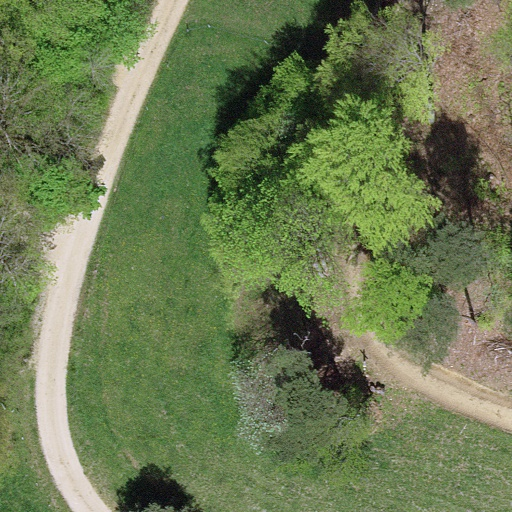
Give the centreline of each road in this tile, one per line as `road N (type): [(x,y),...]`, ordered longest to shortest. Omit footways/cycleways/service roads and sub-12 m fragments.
road 1 (track): [(167,0),(107,134),(38,387),(51,477),(78,511)]
road 2 (track): [(511,417),(410,378),(376,347),(358,304),(352,178),(364,80),(393,0)]
